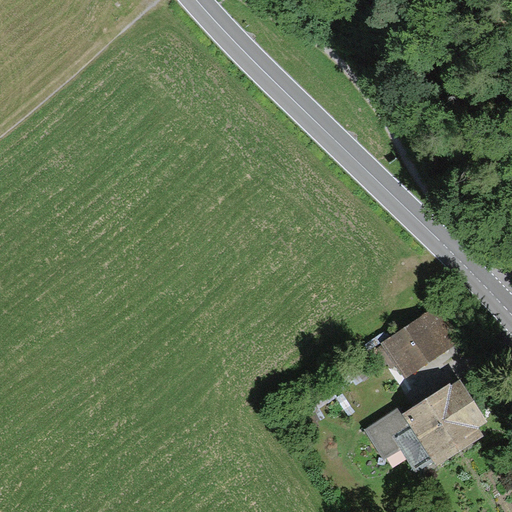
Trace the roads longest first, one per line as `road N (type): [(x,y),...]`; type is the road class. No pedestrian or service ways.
road 1 (tertiary): [(196,0),(511,317)]
road 2 (track): [(0,132),(152,0)]
